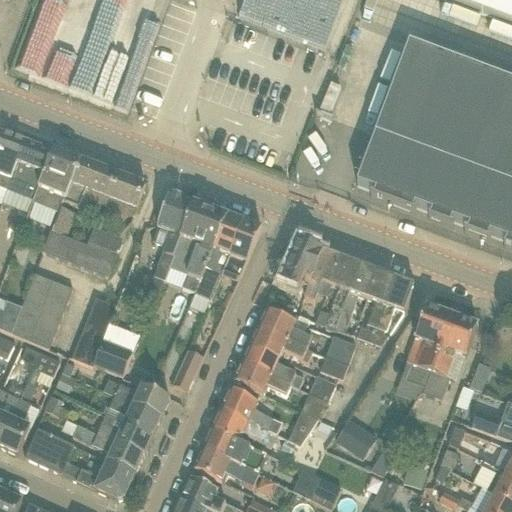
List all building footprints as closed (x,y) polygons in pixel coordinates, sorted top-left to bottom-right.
[(262,0),(254,25),(327,51),(337,22),(274,0),(262,0)] [(310,0),(343,11),(347,0),(310,0)] [(511,0),(440,0),(511,26),(511,0)] [(511,86),(410,48),(358,188),(376,195),(374,202),(413,216),(416,210),(433,216),(430,223),(451,231),(453,224),(470,230),(468,237),(488,245),(491,238),(507,244),(505,251),(511,253),(511,86)] [(45,58),(41,72),(57,77),(60,62),(45,58)] [(100,98),(105,80),(85,75),(80,93),(100,98)] [(0,141),(0,188),(8,192),(27,144),(3,135),(0,141)] [(53,154),(27,144),(8,192),(33,201),(36,192),(42,175),(45,176),(53,154)] [(34,206),(58,215),(63,203),(70,185),(80,164),(53,154),(45,176),(42,175),(36,192),(33,201),(35,202),(34,206)] [(63,203),(65,204),(89,214),(93,204),(100,207),(112,176),(80,164),(70,185),(63,203)] [(139,208),(146,189),(145,188),(144,189),(112,176),(100,207),(108,210),(108,212),(133,221),(137,208),(139,208)] [(173,260),(194,207),(170,198),(157,231),(158,231),(153,246),(164,250),(162,257),(164,257),(159,270),(170,275),(171,273),(175,261),(173,260)] [(186,278),(181,290),(194,296),(228,220),(194,207),(173,260),(175,261),(171,273),(186,278)] [(60,212),(58,215),(52,231),(51,235),(64,239),(68,241),(77,218),(60,212)] [(212,302),(204,299),(215,275),(221,278),(222,278),(245,226),(228,220),(194,296),(196,296),(192,307),(207,313),(212,302)] [(228,281),(239,285),(262,232),(245,226),(222,278),(221,278),(221,280),(228,282),(228,281)] [(90,249),(103,254),(115,259),(122,241),(94,231),(88,248),(90,249)] [(56,259),(64,239),(51,235),(43,254),(56,259)] [(77,244),(68,241),(64,239),(56,259),(69,264),(77,244)] [(90,249),(88,248),(77,244),(69,264),(82,269),(90,249)] [(297,250),(279,289),(299,296),(301,291),(310,294),(324,255),(303,247),(302,249),(298,250),(297,250)] [(103,254),(90,249),(82,269),(95,274),(103,254)] [(115,259),(103,254),(95,274),(107,279),(115,259)] [(342,262),(324,255),(310,294),(306,305),(315,308),(319,298),(327,301),(342,262)] [(316,327),(325,330),(335,334),(360,268),(342,262),(327,301),(335,304),(330,318),(321,314),(316,327)] [(367,304),(378,275),(360,268),(335,334),(345,338),(359,301),(367,304)] [(376,307),(366,333),(362,332),(358,342),(372,347),(396,282),(378,275),(367,304),(376,307)] [(158,301),(165,286),(155,281),(147,277),(140,293),(158,301)] [(50,353),(74,293),(36,278),(23,311),(12,339),(50,353)] [(404,317),(415,289),(396,282),(372,347),(382,351),(388,341),(384,339),(386,335),(387,335),(395,313),(404,317)] [(92,314),(112,322),(116,310),(97,302),(92,314)] [(7,305),(4,314),(0,312),(0,333),(12,339),(23,311),(7,305)] [(313,344),(303,340),(310,325),(300,321),(300,322),(270,309),(259,333),(308,355),(309,354),(313,344)] [(453,320),(428,311),(416,343),(426,347),(417,370),(412,368),(406,384),(426,392),(453,320)] [(112,322),(92,314),(87,326),(107,334),(112,322)] [(466,362),(478,330),(453,320),(426,392),(424,398),(442,405),(451,383),(447,381),(456,358),(466,362)] [(107,334),(87,326),(83,338),(103,346),(104,345),(107,336),(106,336),(107,334)] [(259,333),(251,350),(281,364),(290,368),(294,360),(308,367),(313,356),(309,354),(308,355),(259,333)] [(103,346),(83,338),(78,350),(99,358),(103,346)] [(334,341),(327,361),(350,370),(357,350),(334,341)] [(3,342),(0,348),(0,359),(8,363),(15,347),(3,342)] [(103,346),(99,358),(94,370),(123,383),(134,357),(104,345),(103,346)] [(99,358),(78,350),(73,362),(94,370),(99,358)] [(305,383),(297,380),(278,371),(281,364),(251,350),(243,368),(292,390),(292,391),(300,394),(305,383)] [(36,369),(41,358),(28,352),(23,363),(36,369)] [(189,354),(173,389),(188,396),(204,361),(189,354)] [(0,447),(0,450),(18,459),(39,414),(31,410),(31,409),(30,409),(37,393),(35,392),(42,376),(55,382),(62,367),(41,358),(36,369),(25,395),(24,395),(0,447)] [(327,361),(320,381),(337,388),(339,383),(344,385),(350,370),(327,361)] [(71,380),(75,370),(68,367),(63,377),(71,380)] [(287,401),(292,391),(292,390),(243,368),(235,386),(261,398),(265,399),(268,392),(287,401)] [(70,397),(75,385),(63,379),(57,391),(70,397)] [(318,380),(315,387),(310,398),(329,407),(337,388),(320,381),(318,380)] [(161,423),(170,404),(170,403),(143,390),(139,399),(120,390),(109,384),(104,396),(115,401),(115,402),(161,423)] [(277,439),(282,427),(283,427),(255,414),(259,406),(257,406),(261,398),(235,386),(222,414),(277,439)] [(13,390),(9,399),(1,396),(2,396),(1,395),(0,398),(0,447),(24,395),(13,390)] [(321,425),(329,407),(310,398),(303,416),(318,423),(321,425)] [(46,415),(57,420),(64,406),(52,401),(46,415)] [(110,413),(107,421),(153,441),(161,423),(115,402),(110,413)] [(511,408),(508,407),(501,425),(478,416),(472,431),(511,445),(511,408)] [(222,414),(213,434),(240,446),(240,445),(244,438),(272,451),(278,439),(277,439),(222,414)] [(107,421),(104,427),(103,427),(98,438),(98,439),(144,460),(153,441),(107,421)] [(326,429),(318,424),(313,435),(321,439),(326,429)] [(384,434),(392,440),(399,430),(390,424),(384,434)] [(377,442),(364,434),(350,425),(336,447),(350,455),(364,464),(377,442)] [(135,479),(144,460),(98,439),(98,438),(78,429),(73,441),(111,458),(107,466),(135,479)] [(450,448),(459,453),(466,435),(455,432),(450,448)] [(39,434),(25,463),(62,479),(75,451),(39,434)] [(204,453),(258,478),(264,466),(268,459),(256,453),(240,445),(240,446),(213,434),(204,453)] [(253,489),(256,483),(258,478),(204,453),(195,474),(222,486),(226,477),(253,489)] [(443,470),(450,474),(452,475),(458,458),(447,454),(441,470),(443,470)] [(372,474),(384,480),(393,464),(382,458),(372,474)] [(489,474),(493,466),(484,460),(479,469),(483,470),(489,474)] [(82,474),(76,486),(118,505),(119,505),(124,503),(135,479),(107,466),(100,482),(82,474)] [(503,471),(499,469),(493,466),(489,474),(499,479),(501,475),(503,471)] [(410,469),(404,488),(422,493),(427,475),(410,469)] [(444,487),(450,474),(443,470),(437,484),(444,487)] [(511,480),(506,477),(503,476),(501,475),(499,479),(489,474),(483,470),(474,486),(484,492),(488,494),(495,497),(511,506),(511,480)] [(333,511),(342,494),(320,483),(310,478),(302,475),(293,495),(310,504),(326,511),(333,511)] [(218,493),(192,481),(182,502),(203,511),(235,511),(214,502),(218,493)] [(263,481),(258,493),(271,499),(276,487),(263,481)] [(372,511),(373,511),(386,511),(398,490),(386,483),(372,511)] [(19,511),(23,505),(4,496),(0,503),(0,511),(19,511)] [(453,511),(456,511),(458,509),(457,509),(460,504),(444,496),(439,505),(453,511)] [(511,511),(511,506),(495,497),(487,511),(511,511)] [(463,511),(467,511),(471,505),(462,500),(460,504),(457,509),(458,509),(463,511)] [(203,511),(182,502),(177,511),(203,511)]
